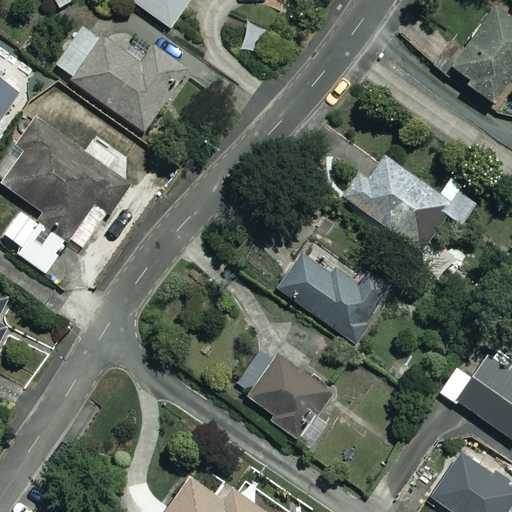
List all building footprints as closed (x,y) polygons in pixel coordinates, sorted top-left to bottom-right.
[(130,0),(171,29),(191,0),(130,0)] [(468,87),(495,106),(511,81),(511,15),(497,5),(453,70),(471,82),(468,87)] [(84,28),(58,64),(76,77),(74,80),(143,132),(189,70),(155,46),(142,64),(103,36),(100,40),(84,28)] [(0,146),(10,132),(0,126),(0,120),(25,83),(0,66),(0,146)] [(0,167),(0,182),(26,202),(2,233),(22,248),(18,254),(43,273),(68,241),(80,251),(139,174),(96,140),(85,154),(38,117),(0,167)] [(482,198),(454,177),(440,196),(385,157),(368,181),(360,174),(343,197),(421,254),(448,217),(461,226),(482,198)] [(304,251),(277,286),(358,347),(373,327),(366,322),(391,288),(366,269),(358,280),(341,267),(335,274),(304,251)] [(13,301),(0,294),(0,341),(8,328),(1,324),(13,301)] [(296,444),(304,432),(314,439),(326,422),(316,415),(332,392),(278,354),(272,362),(259,353),(234,388),(273,415),(267,424),(296,444)] [(472,378),(457,368),(438,395),(456,407),(459,403),(511,440),(511,372),(488,356),(472,378)] [(511,487),(461,453),(431,498),(451,511),(508,511),(511,507),(511,487)] [(225,501),(192,478),(167,511),(266,511),(234,488),(225,501)]
